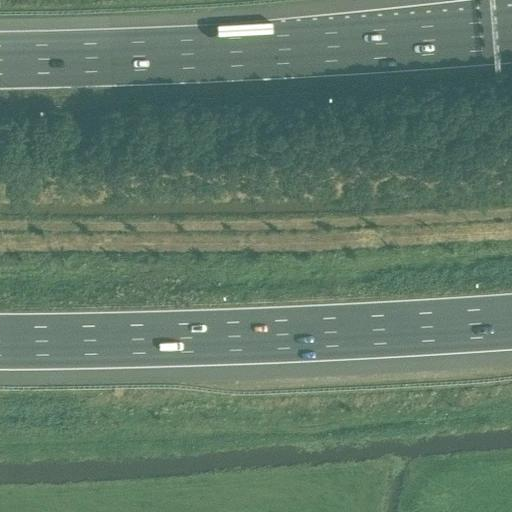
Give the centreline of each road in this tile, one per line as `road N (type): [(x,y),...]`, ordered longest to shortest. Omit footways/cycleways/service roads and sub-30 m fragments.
road 1 (motorway): [(511,33),(0,59)]
road 2 (motorway): [(0,338),(511,320)]
